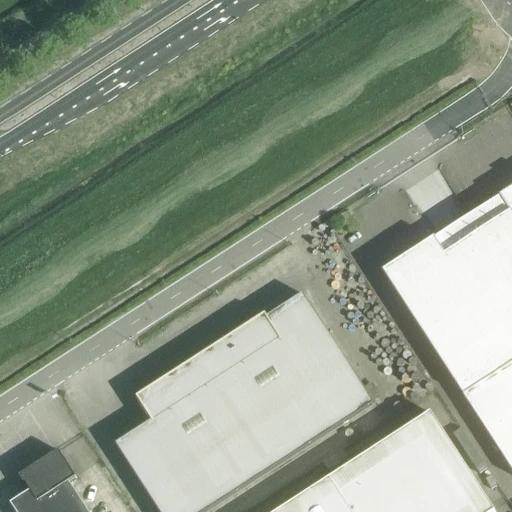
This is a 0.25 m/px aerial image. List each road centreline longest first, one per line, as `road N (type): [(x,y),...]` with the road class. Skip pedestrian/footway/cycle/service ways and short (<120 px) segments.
road 1 (unclassified): [(0,410),(490,94),(511,71)]
road 2 (tertiary): [(0,143),(228,0)]
road 3 (tertiary): [(178,0),(0,118)]
